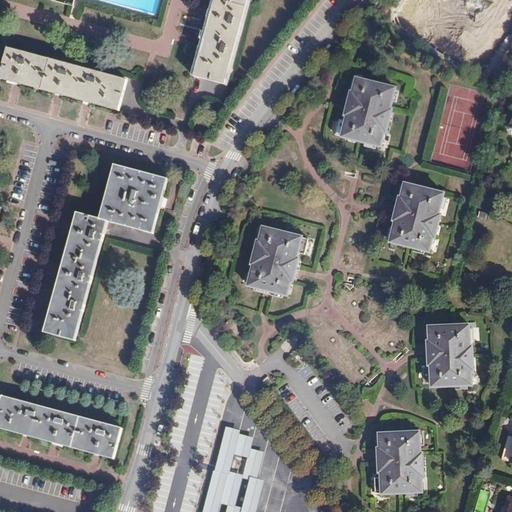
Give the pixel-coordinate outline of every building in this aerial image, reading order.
[(203,45),(195,77),(226,85),(248,0),(215,0),(211,17),(203,45)] [(128,77),(9,46),(1,76),(18,81),(62,93),(89,100),(120,109),(128,77)] [(391,109),(396,89),(357,79),(354,92),(352,92),(349,104),(346,116),(347,116),(346,122),(340,120),(336,136),(382,147),(385,133),(387,133),(393,110),(391,109)] [(109,221),(156,235),(165,203),(171,182),(117,167),(102,220),(109,221)] [(444,194),(405,185),(402,198),(400,198),(397,209),(394,221),(396,221),(391,243),(410,247),(430,252),(433,238),(435,238),(441,215),(439,215),(444,194)] [(44,333),(75,341),(109,221),(102,220),(78,213),(73,231),(61,271),(53,301),(44,333)] [(264,228),(260,242),(258,241),(253,265),(255,265),(249,286),(269,291),(288,296),(291,282),(293,282),(296,271),(299,259),(297,259),(299,253),(305,254),(309,240),(264,228)] [(232,319),(224,326),(237,341),(246,333),(232,319)] [(430,327),(430,342),(428,342),(429,354),(429,366),(431,366),(432,387),(473,385),(472,371),(474,371),(473,347),(471,347),(470,325),(430,327)] [(122,429),(3,396),(0,408),(0,428),(28,436),(56,443),(99,455),(114,459),(122,429)] [(240,431),(227,427),(216,471),(214,471),(203,511),(219,511),(222,504),(228,506),(226,511),(241,511),(243,507),(235,506),(243,478),(244,476),(229,472),(234,453),(248,457),(251,448),(253,438),(240,434),(240,431)] [(380,434),(380,449),(378,449),(379,473),(381,473),(381,478),(375,479),(376,494),(423,492),(422,478),(424,478),(423,454),(421,454),(420,432),(380,434)] [(265,452),(251,448),(248,457),(244,476),(243,478),(250,480),(243,507),(241,511),(256,511),(265,480),(258,479),(265,452)] [(477,511),(481,511),(485,511),(489,491),(480,490),(477,511)]
